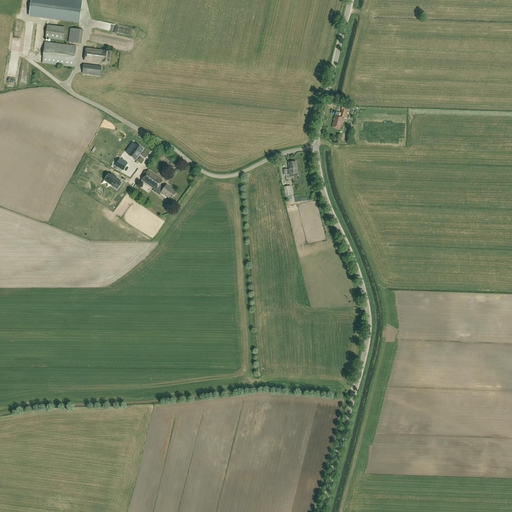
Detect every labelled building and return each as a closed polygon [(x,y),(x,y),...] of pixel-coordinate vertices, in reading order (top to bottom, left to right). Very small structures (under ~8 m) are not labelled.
[(79,22),(82,2),(65,0),(31,0),(29,16),(79,22)] [(106,27),(126,31),(127,25),(107,21),(106,27)] [(64,28),(47,25),(45,38),(63,40),(64,28)] [(84,42),(86,28),(74,27),(72,41),(84,42)] [(75,46),(45,42),(42,63),(73,67),(75,46)] [(109,63),(110,52),(103,51),(85,48),(84,61),(102,64),(102,62),(109,63)] [(101,67),(83,64),(82,73),(100,75),(101,67)] [(351,109),(344,107),(343,110),(344,111),(342,116),(345,117),(347,111),(350,112),(351,109)] [(335,115),(332,127),(339,129),(342,117),(339,116),(340,113),(336,112),(335,115)] [(136,146),(128,156),(135,161),(143,150),(136,146)] [(101,156),(99,161),(113,167),(115,162),(101,156)] [(119,159),(115,166),(124,171),(128,163),(119,159)] [(297,173),(296,162),(288,163),(289,169),(287,170),(287,169),(283,170),(284,175),(287,175),(287,174),(290,174),(297,173)] [(171,200),(176,192),(166,185),(164,188),(160,185),(162,181),(147,171),(141,180),(152,188),(151,190),(159,195),(161,193),(171,200)] [(107,183),(117,190),(121,184),(119,182),(120,181),(115,178),(116,176),(110,173),(109,174),(107,173),(109,174),(107,178),(109,180),(107,183)]
